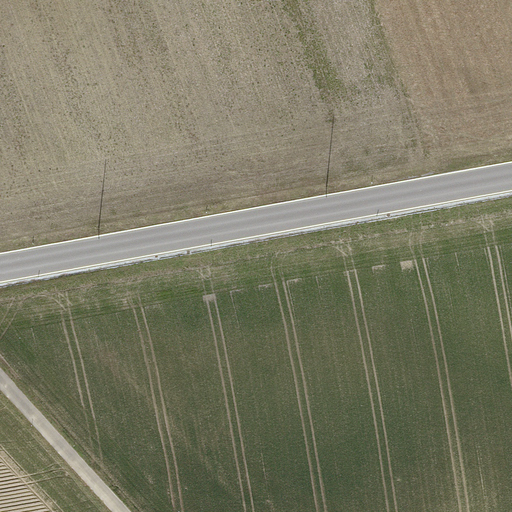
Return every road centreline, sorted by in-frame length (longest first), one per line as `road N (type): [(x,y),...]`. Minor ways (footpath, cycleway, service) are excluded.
road 1 (tertiary): [(511,175),(0,266)]
road 2 (track): [(0,366),(130,511)]
